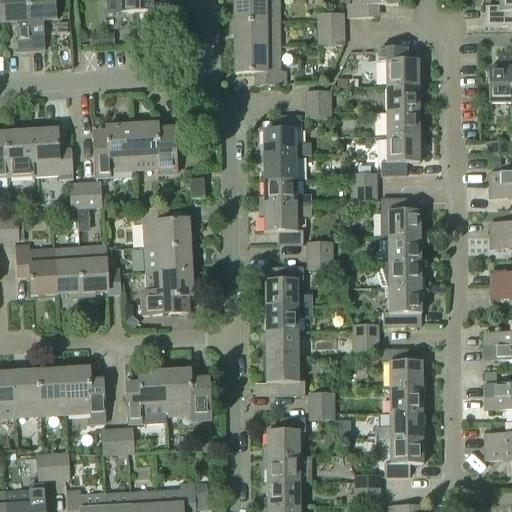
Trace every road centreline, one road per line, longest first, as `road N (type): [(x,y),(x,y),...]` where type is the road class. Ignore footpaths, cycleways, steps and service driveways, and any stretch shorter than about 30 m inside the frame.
road 1 (residential): [(483,511),(451,473),(452,46)]
road 2 (residential): [(183,79),(228,120),(233,337)]
road 3 (residential): [(0,347),(233,337)]
road 4 (residential): [(0,86),(183,79)]
road 5 (residential): [(233,337),(232,511)]
